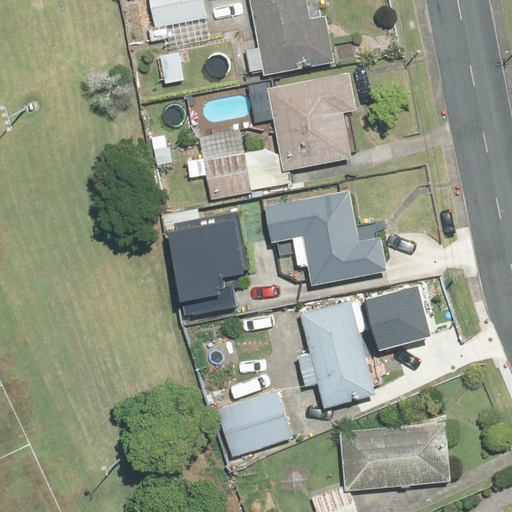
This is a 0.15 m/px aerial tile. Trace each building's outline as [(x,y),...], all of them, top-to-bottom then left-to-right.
[(154,0),(159,24),(214,13),(211,0),(154,0)] [(255,0),(271,75),(345,60),(335,11),(315,14),(311,0),(255,0)] [(358,65),(270,83),(287,168),(361,153),(353,112),(367,109),(358,65)] [(206,158),(214,199),(266,189),(258,148),(206,158)] [(357,183),(253,203),(261,244),(311,235),(321,282),(398,268),(390,230),(367,235),(357,183)] [(193,309),(236,301),(230,270),(248,267),(237,210),(176,221),(193,309)] [(373,294),(384,340),(436,327),(425,282),(373,294)] [(360,293),(305,308),(334,407),(388,392),(360,293)] [(302,435),(283,386),(217,412),(236,461),(302,435)] [(454,423),(344,424),(345,485),(455,484),(454,423)] [(359,511),(351,487),(303,504),(305,511),(359,511)] [(466,511),(495,511),(492,502),(466,511)]
